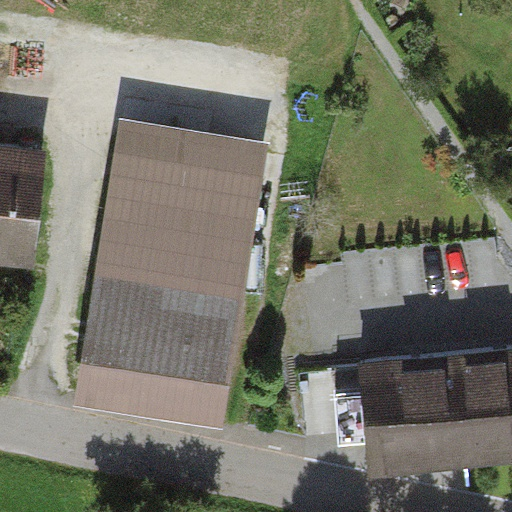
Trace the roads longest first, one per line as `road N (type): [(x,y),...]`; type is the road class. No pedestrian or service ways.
road 1 (unclassified): [(0,414),(417,511)]
road 2 (track): [(30,420),(81,165),(33,114),(0,107)]
